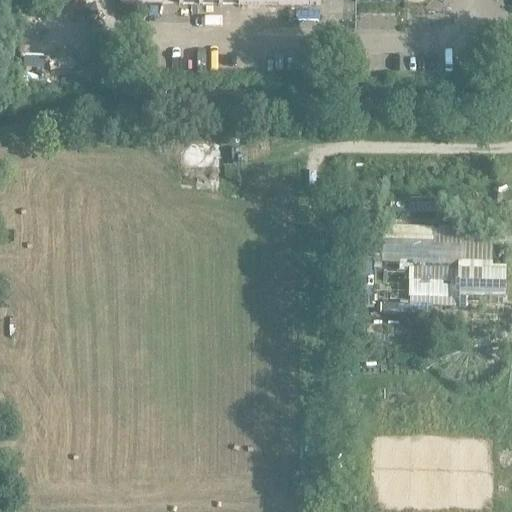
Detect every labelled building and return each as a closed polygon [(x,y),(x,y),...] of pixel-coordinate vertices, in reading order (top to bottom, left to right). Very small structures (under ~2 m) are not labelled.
[(222,144),(183,144),(183,169),(223,168),(222,144)] [(59,178),(58,178),(59,210),(69,211),(282,210),(282,177),(59,178)] [(435,201),(401,201),(401,214),(436,214),(435,201)] [(368,202),(351,219),(358,226),(375,209),(368,202)] [(282,232),(258,233),(259,365),(283,365),(282,232)] [(250,233),(226,233),(227,365),(251,365),(250,233)] [(84,234),(59,234),(60,366),(84,366),(84,234)] [(115,234),(92,234),(93,366),(117,366),(115,234)] [(411,306),(382,306),(382,317),(431,317),(432,309),(466,309),(465,302),(503,301),(503,275),(490,275),(489,247),(457,247),(457,235),(436,235),(436,245),(427,245),(427,238),(384,238),(383,276),(411,276),(411,306)] [(363,281),(353,281),(352,303),(362,303),(362,308),(373,308),(374,262),(363,262),(363,281)] [(364,325),(364,337),(410,340),(410,328),(364,325)] [(60,391),(60,424),(285,423),(284,389),(60,391)]
